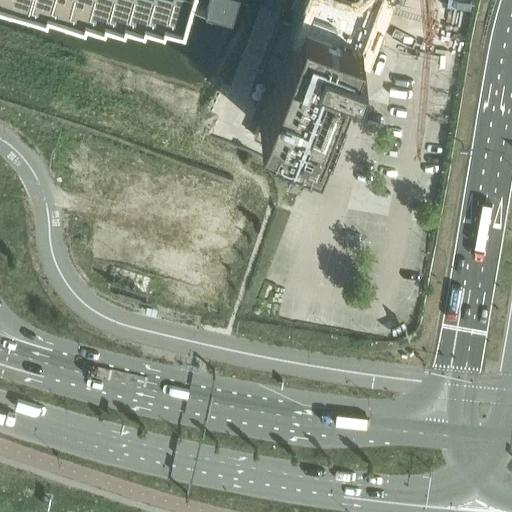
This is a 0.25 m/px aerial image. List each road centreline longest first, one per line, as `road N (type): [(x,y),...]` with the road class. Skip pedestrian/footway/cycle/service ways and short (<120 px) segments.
road 1 (secondary): [(0,410),(244,476),(470,505)]
road 2 (secondary): [(459,439),(281,417),(52,366)]
road 3 (motorway): [(511,66),(458,376),(459,439)]
road 4 (unknown): [(222,135),(227,79),(258,0)]
